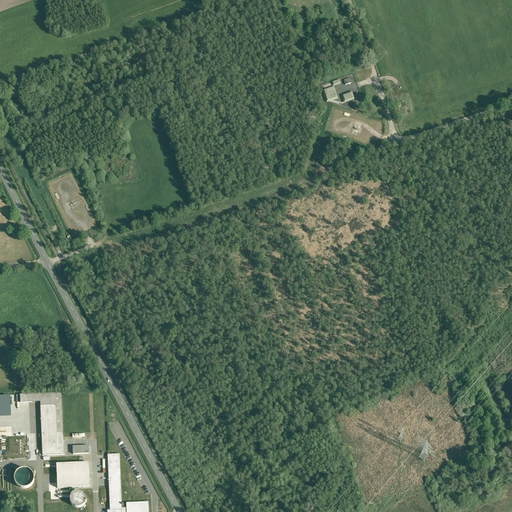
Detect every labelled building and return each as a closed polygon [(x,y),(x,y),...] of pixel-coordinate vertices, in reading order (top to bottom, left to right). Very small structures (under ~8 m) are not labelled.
[(333,87),(323,90),(327,102),(337,99),(333,87)] [(344,102),(354,99),(351,92),(342,96),(344,102)] [(43,456),(64,455),(61,394),(17,395),(17,403),(41,402),(43,456)] [(88,447),(73,447),(74,455),(89,454),(88,447)] [(120,455),(107,455),(110,511),(107,511),(106,511),(148,511),(148,503),(126,504),(126,509),(122,509),(120,455)] [(89,464),(57,465),(58,489),(90,487),(89,464)] [(30,473),(27,471),(23,470),(20,471),(17,473),(14,476),(14,480),(14,483),(16,487),(19,489),(23,490),(27,489),(30,487),(32,484),(33,480),(32,476),(30,473)] [(83,493),(79,492),(76,492),(74,493),(71,496),(70,499),(70,501),(71,504),(74,507),(76,508),(79,508),(82,507),(84,505),(86,502),(86,498),(84,495),(83,493)]
